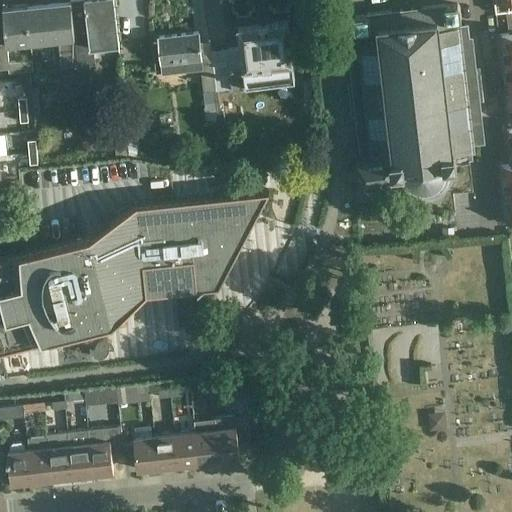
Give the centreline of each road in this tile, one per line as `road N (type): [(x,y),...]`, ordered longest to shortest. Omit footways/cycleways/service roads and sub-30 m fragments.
road 1 (residential): [(0,509),(229,488)]
road 2 (residential): [(492,224),(487,160),(494,141),(480,0)]
